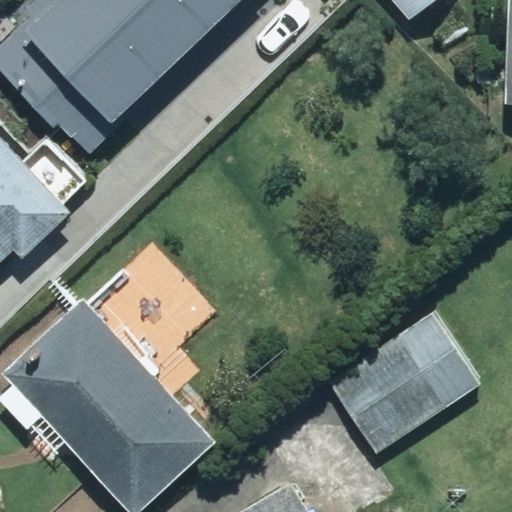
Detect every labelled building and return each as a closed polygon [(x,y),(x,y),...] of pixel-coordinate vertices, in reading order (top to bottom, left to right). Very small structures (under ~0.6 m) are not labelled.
[(53,0),(0,52),(0,67),(93,161),(257,0),(53,0)] [(401,0),(418,17),(436,0),(401,0)] [(0,258),(18,241),(30,254),(77,208),(70,201),(91,180),(47,134),(30,151),(0,120),(0,258)] [(218,430),(93,294),(11,369),(136,506),(218,430)] [(325,387),(379,459),(484,380),(430,308),(325,387)] [(321,511),(302,480),(249,511),(321,511)]
